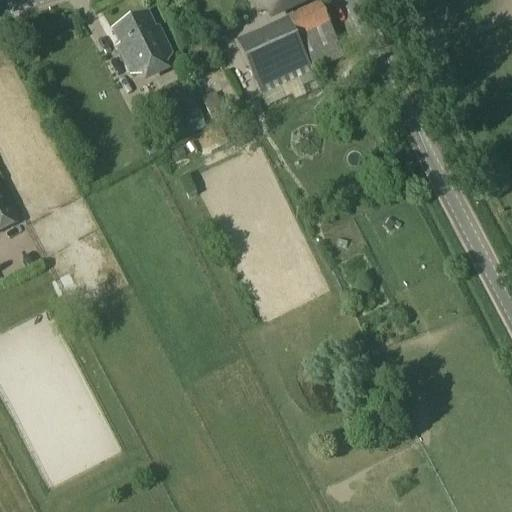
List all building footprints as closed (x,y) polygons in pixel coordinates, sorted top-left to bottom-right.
[(284,0),(254,0),(259,12),(284,0)] [(99,15),(106,27),(124,15),(117,4),(99,15)] [(265,97),(315,73),(307,58),(338,44),(320,6),(288,20),(238,43),(265,97)] [(118,48),(131,74),(173,53),(160,27),(156,29),(149,14),(113,32),(121,46),(118,48)] [(204,123),(190,93),(167,103),(181,133),(204,123)] [(208,114),(222,108),(216,95),(202,101),(208,114)] [(0,194),(0,240),(19,230),(0,194)]
